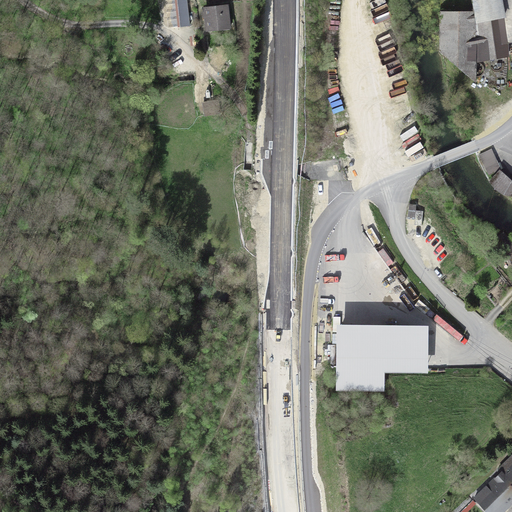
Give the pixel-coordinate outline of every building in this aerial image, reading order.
[(190,25),(186,0),(176,0),(180,26),(190,25)] [(511,0),(472,0),(475,12),(442,13),(441,50),(473,78),(475,78),(475,62),(508,55),(508,41),(511,40),(511,0)] [(227,6),(205,8),(205,12),(202,13),(202,16),(206,16),(207,30),(220,28),(220,30),(229,29),(227,6)] [(220,102),(208,104),(209,113),(221,112),(220,102)] [(479,154),(489,175),(501,169),(492,148),(479,154)] [(499,172),(490,181),(496,189),(504,194),(511,194),(511,182),(510,182),(499,172)] [(511,245),(503,233),(483,248),(488,255),(501,246),(511,260),(511,245)] [(430,319),(336,317),(335,372),(429,373),(430,319)] [(501,511),(511,501),(511,455),(500,466),(503,469),(474,497),(489,511),(501,511)]
